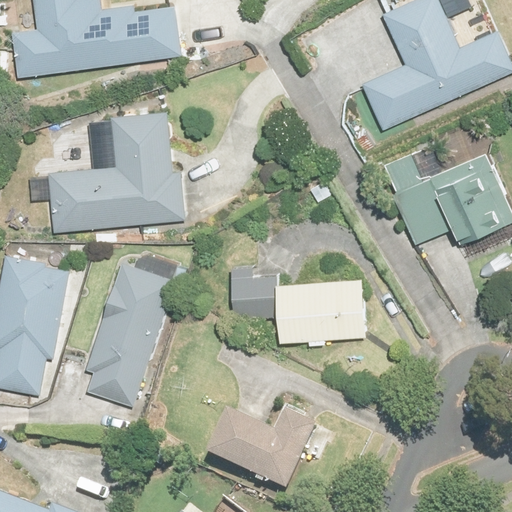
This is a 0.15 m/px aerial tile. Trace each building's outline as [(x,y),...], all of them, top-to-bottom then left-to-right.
[(16,33),(21,77),(186,56),(179,8),(139,13),(138,7),(106,11),(104,0),(35,0),(40,30),(16,33)] [(364,85),(385,128),(511,68),(511,60),(497,28),(461,45),(439,0),(402,0),(385,8),(411,63),(364,85)] [(172,181),(168,113),(116,116),(119,163),(54,167),(57,228),(183,220),(181,181),(172,181)] [(387,163),(398,191),(423,248),(462,232),(467,243),(511,223),(511,201),(491,151),(430,177),(419,150),(387,163)] [(136,404),(184,266),(141,251),(137,264),(124,260),(91,358),(99,361),(89,388),(136,404)] [(75,266),(8,256),(0,307),(0,346),(3,347),(0,365),(0,386),(46,393),(51,356),(61,358),(75,266)] [(280,314),(281,338),(367,334),(365,277),(284,280),(284,271),(260,272),(260,264),(235,265),(237,316),(280,314)] [(336,431),(320,423),(293,409),(281,431),(236,407),(212,452),(284,490),(305,451),(321,460),(336,431)] [(51,511),(44,511),(0,493),(0,511),(83,511),(57,501),(51,511)]
